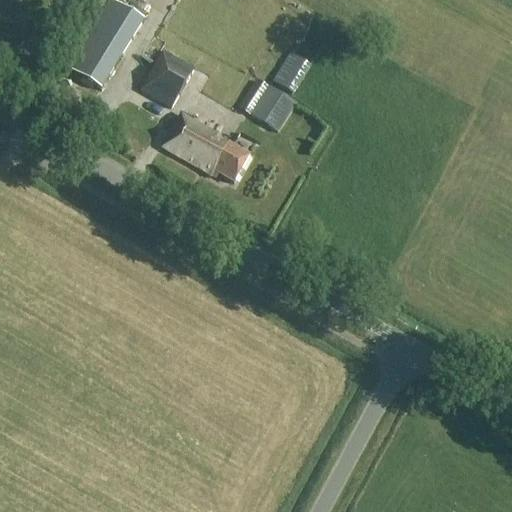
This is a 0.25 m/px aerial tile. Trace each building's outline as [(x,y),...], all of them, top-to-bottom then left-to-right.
[(110,3),(67,72),(101,93),(143,24),(110,3)] [(170,110),(193,70),(197,62),(185,54),(180,63),(162,53),(140,93),(170,110)] [(289,57),(271,84),(292,98),(310,71),(289,57)] [(294,109),(267,92),(268,90),(257,84),(239,111),(250,118),(277,136),(294,109)] [(163,150),(215,180),(216,178),(231,187),(247,160),(215,141),(217,139),(181,118),(163,150)]
